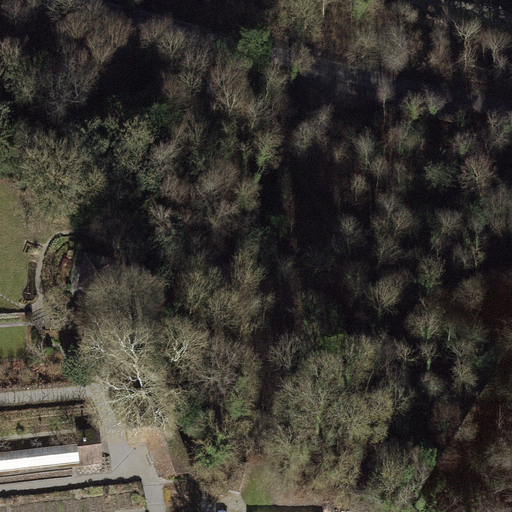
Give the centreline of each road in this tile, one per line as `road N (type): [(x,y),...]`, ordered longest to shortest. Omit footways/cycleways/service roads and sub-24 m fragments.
road 1 (unclassified): [(511,110),(67,0)]
road 2 (track): [(227,95),(40,22),(5,0)]
